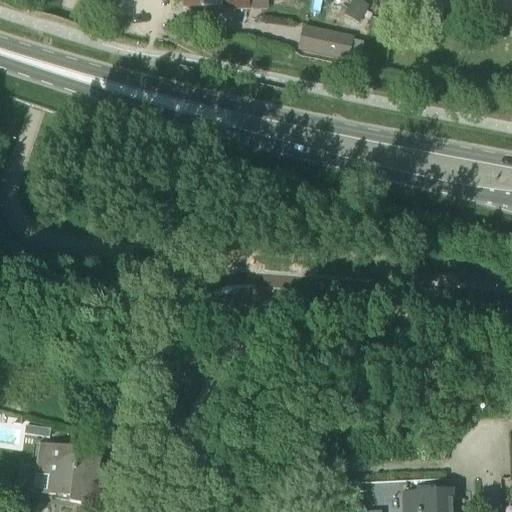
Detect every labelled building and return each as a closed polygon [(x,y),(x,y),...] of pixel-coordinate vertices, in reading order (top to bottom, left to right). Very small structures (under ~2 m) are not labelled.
[(184,0),(185,11),(203,11),(203,13),(206,13),(206,16),(219,16),(219,11),(249,11),(248,0),(184,0)] [(251,0),(251,10),(267,10),(267,0),(251,0)] [(355,0),(352,0),(343,16),(358,25),(368,8),(355,0)] [(346,63),(349,49),(351,37),(302,27),(297,52),(346,63)] [(35,476),(50,478),(48,494),(71,497),(70,504),(93,507),(99,463),(77,460),(78,452),(54,449),(38,447),(35,476)] [(452,511),(452,494),(404,496),(404,511),(452,511)]
